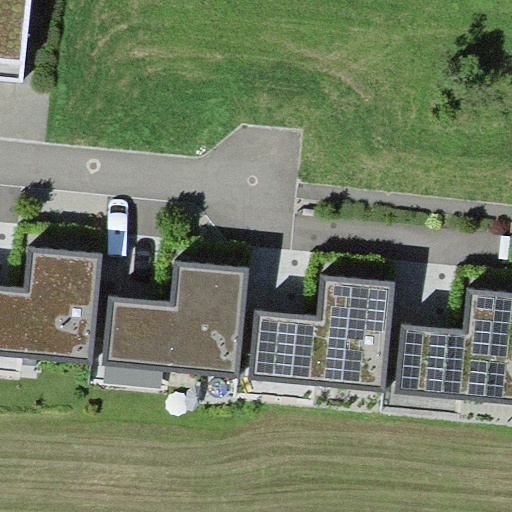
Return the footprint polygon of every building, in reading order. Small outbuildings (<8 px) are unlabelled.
[(0,0),(0,80),(24,83),(31,0),(0,0)] [(25,286),(0,283),(0,356),(92,364),(102,252),(29,246),(25,286)] [(172,301),(108,295),(102,364),(238,377),(249,267),(176,260),(172,301)] [(318,315),(256,309),(250,379),(386,391),(396,281),(322,274),(318,315)] [(463,329),(403,323),(395,392),(511,404),(511,292),(468,288),(463,329)]
